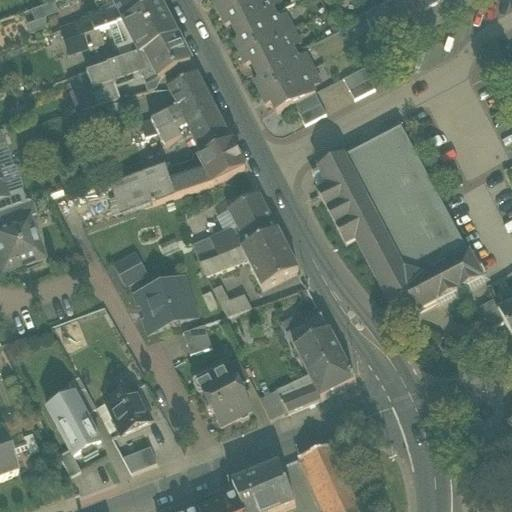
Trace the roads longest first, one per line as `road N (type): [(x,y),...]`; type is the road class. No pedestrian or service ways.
road 1 (residential): [(213,468),(154,360),(137,348),(99,283),(0,301)]
road 2 (tertiary): [(264,168),(318,272),(411,400)]
road 3 (tertiary): [(213,468),(411,400)]
road 4 (unknown): [(392,107),(486,288)]
road 5 (tertiary): [(178,0),(264,168)]
road 6 (residential): [(392,107),(444,81),(488,33),(511,21)]
road 7 (residential): [(264,168),(392,107)]
road 8 (residential): [(467,0),(412,33),(392,107)]
